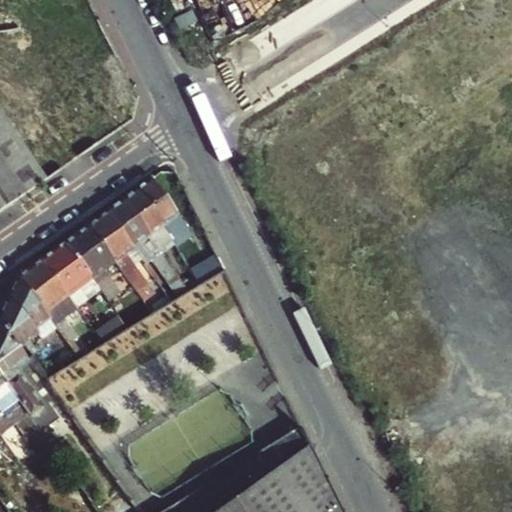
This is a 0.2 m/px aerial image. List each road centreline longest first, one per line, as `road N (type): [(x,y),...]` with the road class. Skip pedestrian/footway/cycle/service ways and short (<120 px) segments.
road 1 (tertiary): [(373,511),(182,124)]
road 2 (residential): [(182,124),(381,0)]
road 3 (residential): [(0,251),(182,124)]
road 4 (tertiary): [(182,124),(122,0)]
